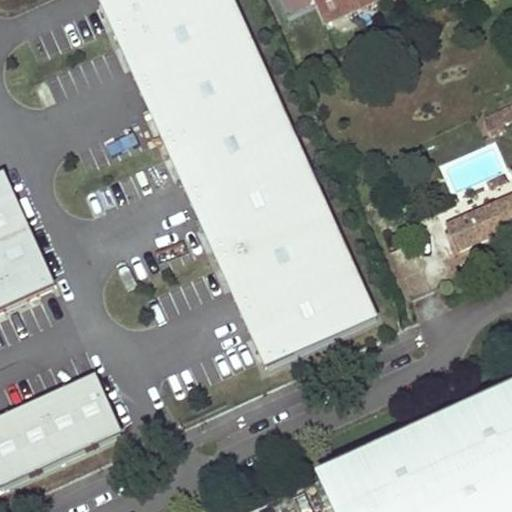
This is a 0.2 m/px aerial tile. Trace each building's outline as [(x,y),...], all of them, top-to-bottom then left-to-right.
[(99,0),(268,373),(377,324),(231,0),(99,0)] [(278,0),(288,21),(316,9),(312,0),(278,0)] [(353,13),(346,0),(312,0),(316,9),(324,26),(353,13)] [(380,1),(379,0),(346,0),(353,13),(380,1)] [(503,205),(511,201),(511,177),(511,176),(505,179),(508,186),(497,191),(503,205)] [(497,191),(508,186),(505,179),(494,184),(497,191)] [(5,181),(0,183),(0,316),(55,292),(5,181)] [(511,231),(511,201),(503,205),(448,230),(458,254),(511,231)] [(98,385),(0,429),(0,495),(123,440),(98,385)] [(333,511),(511,511),(511,397),(321,485),(333,511)]
